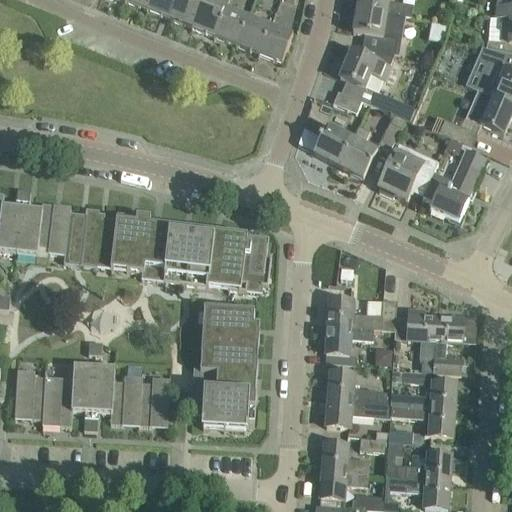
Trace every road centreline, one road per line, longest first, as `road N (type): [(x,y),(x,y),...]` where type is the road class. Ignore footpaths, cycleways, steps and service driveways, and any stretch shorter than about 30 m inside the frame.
road 1 (residential): [(287,492),(0,475)]
road 2 (residential): [(296,104),(37,0)]
road 3 (residential): [(287,492),(308,215)]
road 4 (residential): [(263,199),(0,138)]
road 5 (residential): [(483,511),(494,333),(505,296)]
road 6 (residential): [(473,283),(308,215)]
